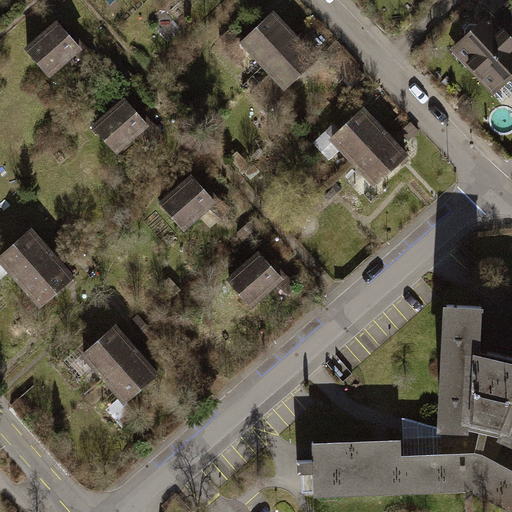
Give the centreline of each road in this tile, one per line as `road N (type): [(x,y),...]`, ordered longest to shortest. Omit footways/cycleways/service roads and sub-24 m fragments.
road 1 (residential): [(493,180),(115,511)]
road 2 (residential): [(493,180),(323,0)]
